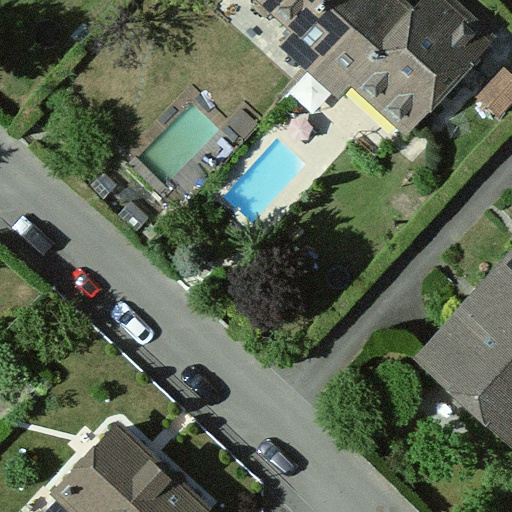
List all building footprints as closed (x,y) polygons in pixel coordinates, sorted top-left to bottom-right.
[(281,49),(309,75),(380,0),(253,0),(293,36),(281,49)] [(430,0),(417,15),(401,0),(380,0),(309,75),(340,103),(352,89),(409,141),(499,42),(452,0),(430,0)] [(511,76),(504,69),(477,99),(501,120),(511,108),(511,76)] [(511,239),(493,260),(511,277),(511,239)] [(511,277),(493,260),(409,354),(507,442),(511,437),(511,277)] [(218,511),(125,423),(57,496),(73,511),(218,511)]
